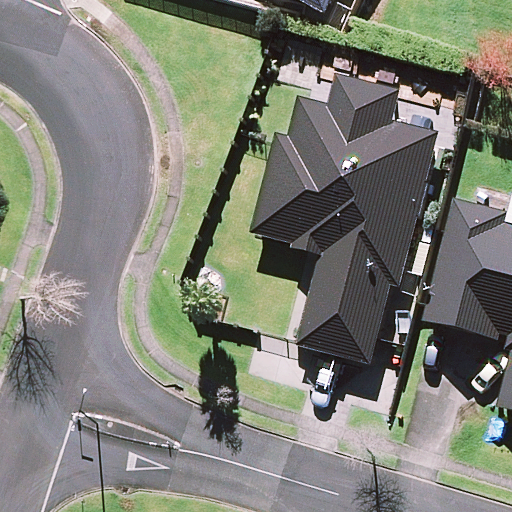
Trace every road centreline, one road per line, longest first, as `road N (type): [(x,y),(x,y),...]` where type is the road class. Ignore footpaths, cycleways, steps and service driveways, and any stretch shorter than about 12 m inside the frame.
road 1 (residential): [(40,400),(106,207),(113,147),(100,93),(61,59),(0,37)]
road 2 (residential): [(395,511),(40,400)]
